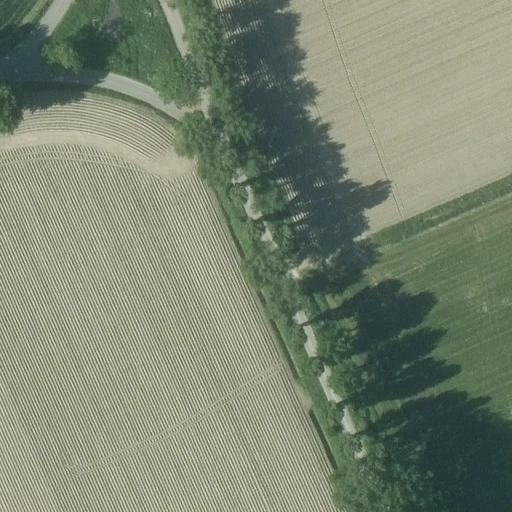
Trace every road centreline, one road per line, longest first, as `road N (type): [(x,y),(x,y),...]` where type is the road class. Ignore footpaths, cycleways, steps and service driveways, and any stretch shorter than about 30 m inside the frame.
road 1 (tertiary): [(382,511),(215,136)]
road 2 (tertiary): [(0,78),(98,79),(174,108),(215,136)]
road 3 (tertiary): [(215,136),(164,0)]
